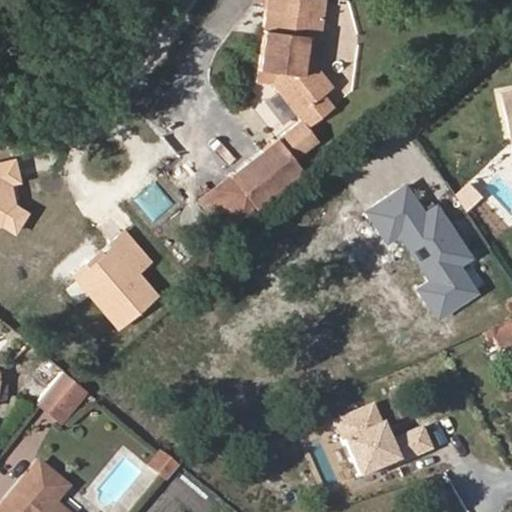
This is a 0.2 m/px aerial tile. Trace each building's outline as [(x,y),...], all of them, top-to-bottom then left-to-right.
[(311,38),(314,17),(321,18),(323,0),(266,0),(256,80),(302,69),(305,37),(311,38)] [(315,65),(321,18),(314,17),(311,38),(305,37),(302,69),(315,65)] [(331,86),(315,65),(302,69),(301,74),(318,96),(322,93),(331,86)] [(306,127),(332,106),(322,93),(318,96),(301,74),(302,69),(256,80),(256,82),(272,84),(300,119),(306,127)] [(56,109),(54,82),(39,83),(41,110),(56,109)] [(511,90),(500,93),(511,139),(511,138),(511,90)] [(317,140),(306,127),(300,119),(276,138),(292,159),(317,140)] [(255,209),(303,172),(292,159),(276,138),(229,175),(255,209)] [(511,345),(511,321),(489,330),(496,351),(508,347),(511,345)] [(46,385),(54,376),(43,366),(35,376),(46,385)] [(60,421),(86,390),(80,386),(62,371),(36,401),(60,421)] [(468,392),(462,380),(446,388),(452,400),(468,392)] [(454,403),(470,396),(468,392),(452,400),(454,403)] [(166,480),(177,466),(160,451),(148,465),(166,480)] [(63,511),(52,502),(66,486),(37,463),(0,507),(0,511),(63,511)]
